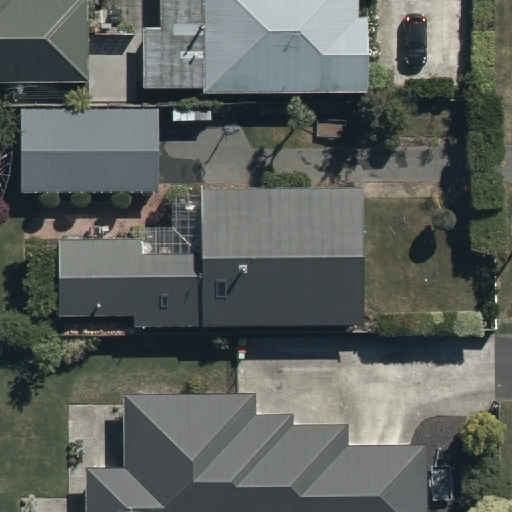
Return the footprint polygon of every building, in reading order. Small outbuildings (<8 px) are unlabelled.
[(0,0),(0,74),(88,75),(88,0),(0,0)] [(160,0),(161,22),(142,22),(142,79),(202,80),(202,85),(368,85),(368,6),(358,6),(358,0),(160,0)] [(19,103),(19,184),(157,184),(157,103),(19,103)] [(132,306),(132,318),(361,315),(359,178),(199,180),(199,222),(139,223),(139,232),(58,233),(59,307),(132,306)] [(86,462),(86,511),(418,511),(418,440),(343,440),(343,418),(286,419),(286,408),(251,408),(251,388),(124,389),(124,462),(86,462)]
